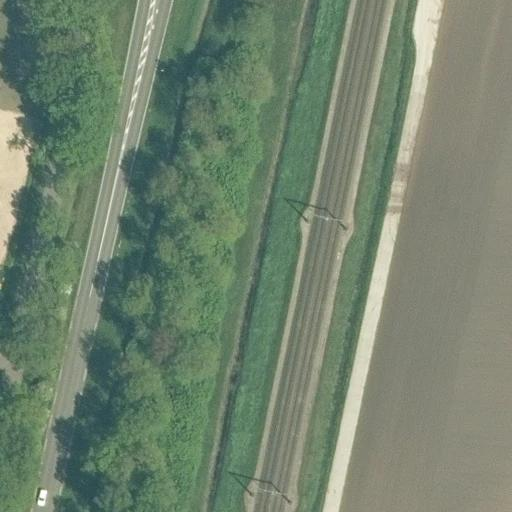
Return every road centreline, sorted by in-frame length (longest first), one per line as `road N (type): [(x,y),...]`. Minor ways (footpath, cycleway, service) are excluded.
road 1 (secondary): [(43,511),(158,0)]
road 2 (track): [(331,511),(433,0)]
road 3 (unclassified): [(0,444),(58,177),(78,62),(78,0)]
